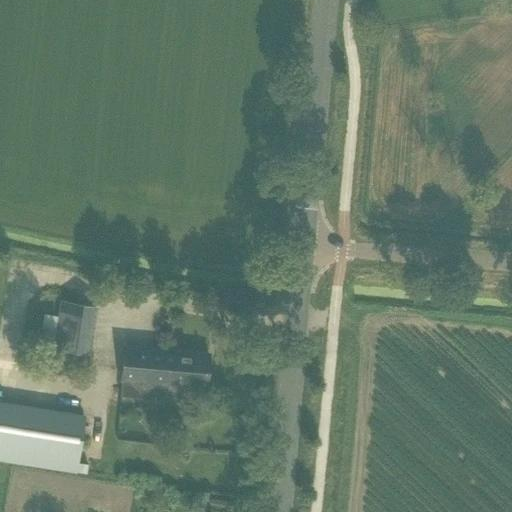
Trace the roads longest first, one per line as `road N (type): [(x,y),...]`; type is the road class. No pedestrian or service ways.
road 1 (unknown): [(295,319),(49,274),(28,282),(0,372)]
road 2 (tertiary): [(277,511),(301,245)]
road 3 (tertiary): [(301,245),(327,0)]
road 4 (unclassified): [(511,267),(301,245)]
